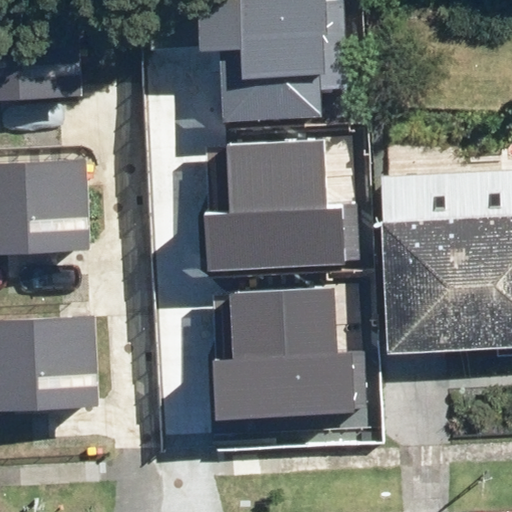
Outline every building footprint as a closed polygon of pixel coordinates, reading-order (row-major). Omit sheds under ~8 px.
[(221,46),(222,118),(323,116),(322,89),(345,88),(343,4),(320,4),(319,0),(196,0),(198,47),(221,46)] [(0,10),(0,98),(85,96),(82,8),(0,10)] [(223,188),(223,119),(156,119),(156,188),(223,188)] [(207,214),(208,271),(344,269),(344,208),(324,208),(323,141),(229,143),(231,214),(207,214)] [(0,163),(0,251),(83,249),(81,161),(0,163)] [(511,163),(379,169),(386,346),(511,340),(511,163)] [(219,362),(220,419),(356,417),(355,356),(336,356),(335,289),(241,290),(242,361),(219,362)] [(0,321),(0,409),(92,407),(89,319),(0,321)]
